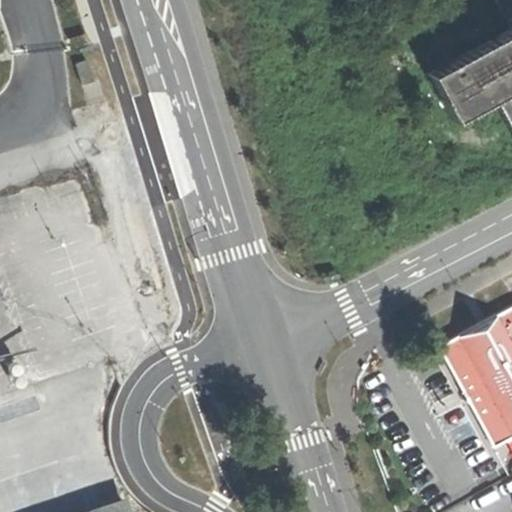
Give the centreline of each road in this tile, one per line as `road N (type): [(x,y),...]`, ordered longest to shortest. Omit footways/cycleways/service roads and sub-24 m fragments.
road 1 (secondary): [(141,0),(243,338)]
road 2 (secondary): [(273,326),(170,0)]
road 3 (unclassified): [(243,338),(163,380),(144,406),(139,437),(149,470),(169,492),(209,511)]
road 4 (unclassified): [(511,226),(350,302),(273,326)]
road 5 (secondary): [(329,511),(273,326)]
road 6 (secondary): [(243,338),(298,511)]
